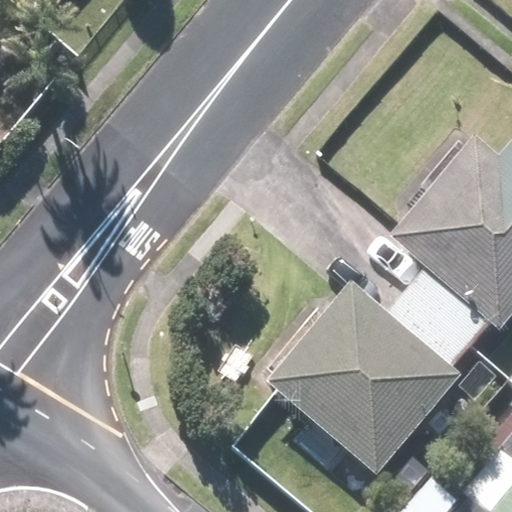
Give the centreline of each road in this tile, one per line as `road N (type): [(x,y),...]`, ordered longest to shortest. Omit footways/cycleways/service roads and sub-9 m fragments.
road 1 (residential): [(184,125),(168,202),(8,421)]
road 2 (residential): [(0,273),(84,175),(184,125)]
road 3 (residential): [(184,125),(287,0)]
road 4 (tertiary): [(8,421),(142,511)]
